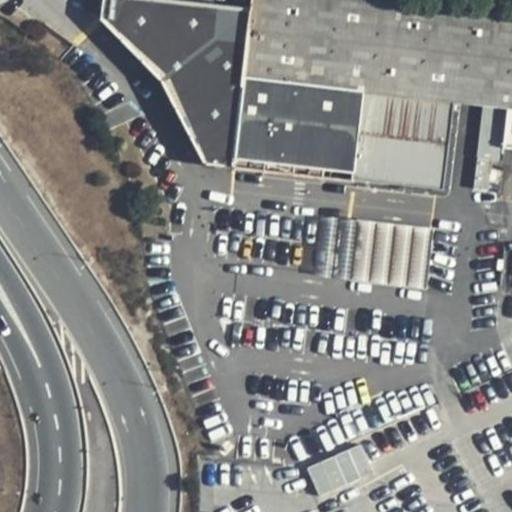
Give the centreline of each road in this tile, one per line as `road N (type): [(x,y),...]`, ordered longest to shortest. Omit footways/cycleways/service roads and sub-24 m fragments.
road 1 (motorway): [(148,511),(143,444),(118,370),(0,190)]
road 2 (motorway): [(0,295),(51,396),(59,436),(55,511)]
road 3 (unknown): [(474,127),(468,214),(511,217)]
road 4 (unknown): [(258,442),(315,418),(351,371)]
